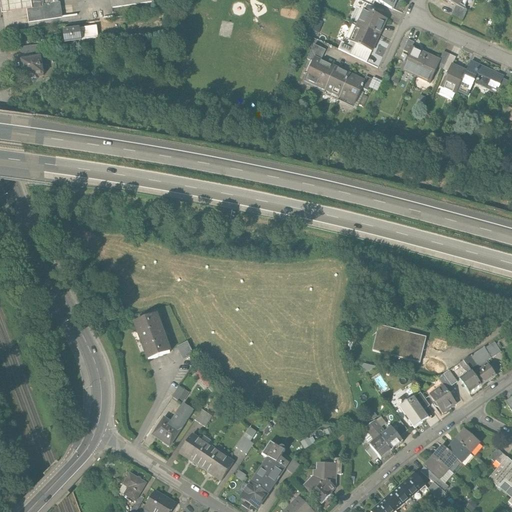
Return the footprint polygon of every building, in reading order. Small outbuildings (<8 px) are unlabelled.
[(32,10),(30,0),(0,0),(0,4),(2,14),(17,12),(32,10)] [(28,0),(30,9),(27,9),(29,23),(61,18),(58,0),(28,0)] [(155,0),(109,0),(110,9),(156,2),(155,0)] [(375,2),(370,0),(359,0),(359,1),(356,0),(353,7),(362,11),(363,9),(374,14),(376,9),(373,8),(375,2)] [(392,9),(395,0),(370,0),(375,2),(392,9)] [(443,0),(465,9),(468,0),(443,0)] [(355,26),(380,37),(387,20),(374,14),(363,9),(362,11),(355,26)] [(63,32),(65,43),(101,38),(99,26),(73,30),(73,27),(65,29),(66,31),(63,32)] [(356,45),(373,53),(380,37),(355,26),(348,42),(356,45)] [(350,57),(356,45),(348,42),(342,39),(337,51),(350,57)] [(403,51),(409,54),(412,47),(414,43),(408,41),(403,51)] [(313,58),(321,61),(325,52),(313,46),(307,60),(311,63),(313,58)] [(426,54),(412,47),(409,54),(401,72),(415,78),(426,54)] [(437,67),(448,72),(451,64),(454,58),(444,53),(441,60),(437,67)] [(441,60),(426,54),(415,78),(429,85),(437,67),(441,60)] [(40,58),(21,61),(24,78),(43,76),(40,58)] [(311,63),(302,83),(324,92),(335,68),(321,61),(313,58),(311,63)] [(466,71),(457,90),(468,96),(474,84),(496,94),(498,90),(504,77),(471,61),(466,71)] [(440,89),(455,95),(457,90),(466,71),(451,64),(448,72),(440,89)] [(350,74),(335,68),(324,92),(339,99),(350,74)] [(364,81),(350,74),(339,99),(353,105),(361,89),(364,81)] [(366,77),(364,81),(361,89),(367,92),(372,80),(366,77)] [(510,79),(504,77),(498,90),(504,93),(510,79)] [(155,316),(134,324),(148,360),(169,352),(155,316)] [(431,336),(384,325),(378,349),(425,361),(431,336)] [(187,342),(178,347),(184,360),(193,355),(187,342)] [(494,377),(485,362),(500,354),(494,344),(484,350),(484,348),(463,362),(467,368),(467,369),(480,387),(485,383),(485,384),(490,381),(489,380),(494,377)] [(463,362),(459,365),(463,371),(467,369),(467,368),(463,362)] [(195,374),(212,393),(216,389),(211,384),(212,383),(201,369),(195,374)] [(459,381),(468,395),(480,387),(467,369),(463,371),(466,376),(459,381)] [(438,380),(443,387),(449,394),(454,391),(451,387),(457,383),(449,372),(443,376),(444,376),(438,380)] [(188,392),(179,386),(172,397),(178,401),(178,400),(182,402),(188,392)] [(438,408),(442,414),(456,404),(449,394),(443,387),(429,397),(433,402),(432,406),(434,409),(438,408)] [(420,394),(414,398),(423,412),(430,407),(420,394)] [(414,398),(399,409),(414,429),(428,419),(423,412),(414,398)] [(160,430),(155,437),(163,443),(163,444),(169,447),(193,412),(182,405),(170,423),(164,419),(158,428),(160,430)] [(212,417),(201,410),(194,421),(205,428),(212,417)] [(378,416),(374,411),(367,416),(370,421),(378,416)] [(362,433),(371,445),(380,438),(386,433),(377,421),(362,433)] [(400,422),(394,427),(402,436),(407,432),(400,422)] [(386,433),(380,438),(392,452),(402,443),(399,439),(402,436),(394,427),(386,433)] [(250,429),(236,448),(247,455),(254,445),(250,442),(257,433),(250,429)] [(464,430),(455,441),(470,454),(479,443),(464,430)] [(180,454),(201,467),(213,450),(192,436),(180,454)] [(378,457),(381,460),(392,452),(380,438),(371,445),(370,446),(378,457)] [(308,439),(302,443),(306,450),(312,446),(308,439)] [(461,464),(470,454),(455,441),(446,451),(456,461),(461,464)] [(374,460),(378,457),(370,446),(365,450),(374,460)] [(275,447),(267,458),(285,470),(289,464),(281,459),(284,453),(275,447)] [(441,447),(432,458),(448,471),(456,461),(446,451),(441,447)] [(502,454),(497,449),(489,458),(494,462),(496,461),(502,454)] [(233,463),(213,450),(201,467),(221,481),(233,463)] [(507,458),(502,454),(496,461),(500,465),(507,458)] [(267,458),(251,483),(269,495),(285,470),(267,458)] [(439,481),(448,471),(432,458),(424,468),(439,481)] [(511,462),(507,458),(500,465),(487,480),(494,487),(495,485),(499,488),(505,481),(511,487),(511,462)] [(335,460),(334,466),(337,466),(336,490),(342,490),(342,467),(344,467),(344,460),(335,460)] [(316,499),(322,505),(332,496),(331,494),(336,490),(337,466),(334,466),(317,465),(317,472),(314,472),(313,478),(304,487),(312,496),(310,497),(313,500),(316,499)] [(424,468),(420,472),(447,495),(451,491),(439,481),(424,468)] [(246,477),(239,472),(236,476),(243,481),(246,477)] [(146,484),(130,475),(123,486),(128,489),(124,496),(135,502),(146,484)] [(399,489),(409,500),(424,487),(414,475),(399,489)] [(251,483),(240,498),(258,510),(269,495),(251,483)] [(386,501),(395,511),(396,511),(409,500),(399,489),(386,501)] [(155,492),(144,510),(148,511),(170,511),(175,505),(155,492)] [(304,497),(300,500),(309,509),(313,505),(304,497)] [(299,499),(285,511),(312,511),(309,509),(300,500),(299,499)] [(395,511),(386,501),(373,511),(395,511)]
